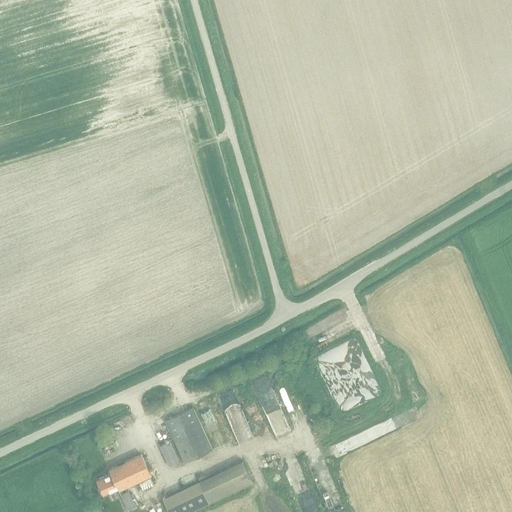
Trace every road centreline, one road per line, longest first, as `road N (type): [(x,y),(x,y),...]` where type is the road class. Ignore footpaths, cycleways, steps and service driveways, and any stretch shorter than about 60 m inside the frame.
road 1 (unclassified): [(283,315),(194,0)]
road 2 (unclassified): [(0,453),(283,315)]
road 3 (unclassified): [(283,315),(511,184)]
